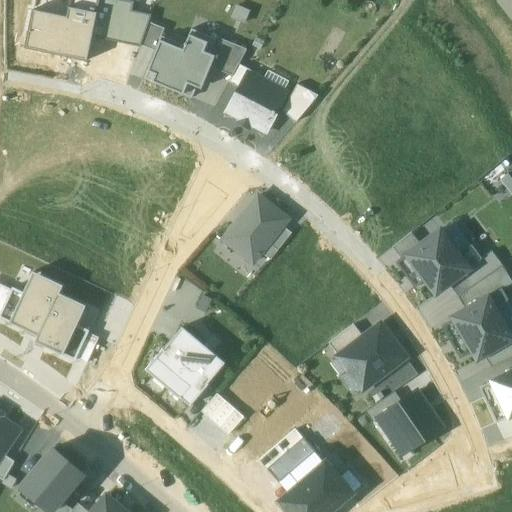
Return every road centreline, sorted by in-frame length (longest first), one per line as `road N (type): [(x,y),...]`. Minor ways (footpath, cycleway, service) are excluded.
road 1 (residential): [(389,511),(467,457),(468,432),(450,385),(427,339),(354,245),(225,152)]
road 2 (residential): [(80,423),(104,394),(225,152)]
road 3 (residential): [(80,423),(170,511)]
